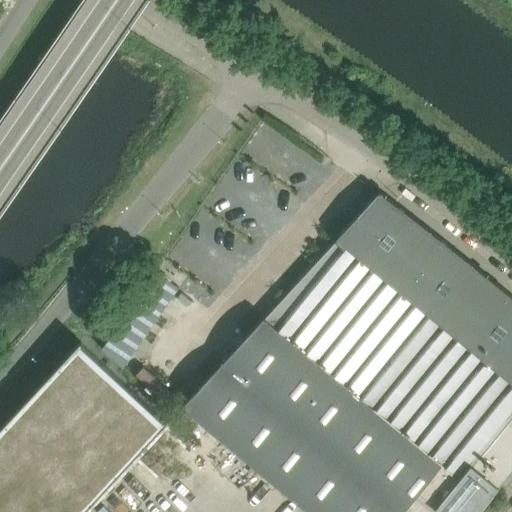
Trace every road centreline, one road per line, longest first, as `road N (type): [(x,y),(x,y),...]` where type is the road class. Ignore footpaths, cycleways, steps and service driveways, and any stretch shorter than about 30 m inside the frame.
road 1 (unclassified): [(0,374),(27,356),(260,70)]
road 2 (unclassified): [(511,253),(260,70)]
road 3 (tertiary): [(0,171),(117,0)]
road 4 (unclassified): [(260,70),(137,0)]
